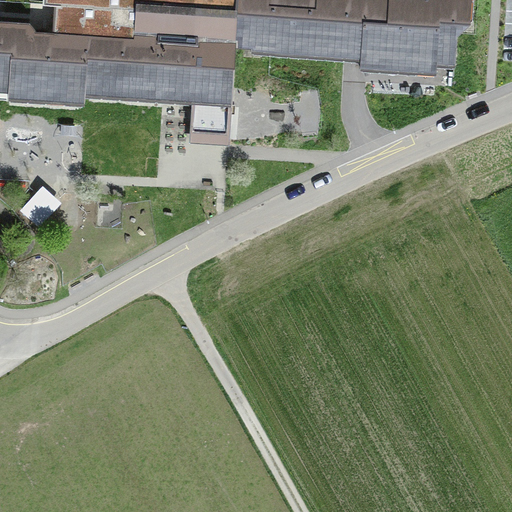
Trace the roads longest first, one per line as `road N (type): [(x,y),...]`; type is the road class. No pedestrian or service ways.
road 1 (residential): [(511,104),(373,162),(38,339),(0,344)]
road 2 (track): [(164,270),(299,511)]
